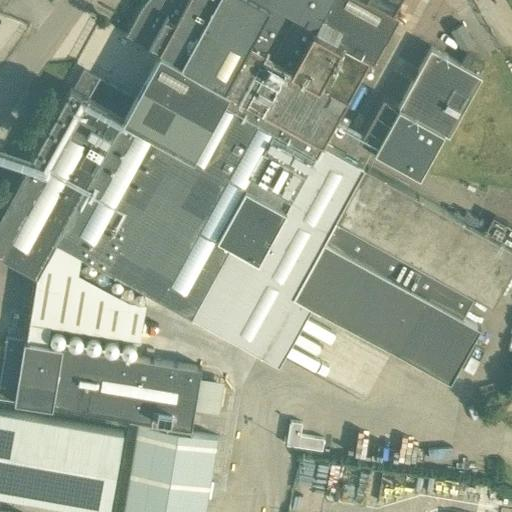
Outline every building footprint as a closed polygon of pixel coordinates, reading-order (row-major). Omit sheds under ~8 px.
[(185,0),(185,2),(183,0),(144,0),(137,11),(126,32),(125,31),(124,32),(147,45),(147,46),(148,46),(150,44),(159,49),(158,51),(180,63),(179,64),(220,86),(185,149),(120,114),(130,94),(83,68),(73,88),(70,86),(0,213),(0,254),(36,275),(55,240),(257,352),(364,165),(322,142),(346,97),(347,98),(367,62),(372,64),(397,17),(392,14),(400,0),(185,0)] [(462,50),(475,43),(463,22),(450,29),(462,50)] [(460,63),(430,47),(375,150),(420,174),(435,147),(444,130),(449,133),(468,100),(482,73),(477,71),(460,63)] [(477,71),(482,61),(474,56),(475,55),(466,50),(460,63),(477,71)] [(484,232),(364,166),(335,217),(336,218),(325,239),(323,238),(293,293),(449,380),(480,325),(462,315),(474,294),(492,305),(511,268),(511,226),(493,215),(484,232)] [(204,511),(217,439),(190,434),(202,369),(8,334),(0,380),(0,395),(139,421),(122,511),(204,511)] [(0,493),(102,511),(108,511),(123,432),(0,409),(0,493)] [(299,444),(304,420),(291,418),(287,442),(299,444)]
